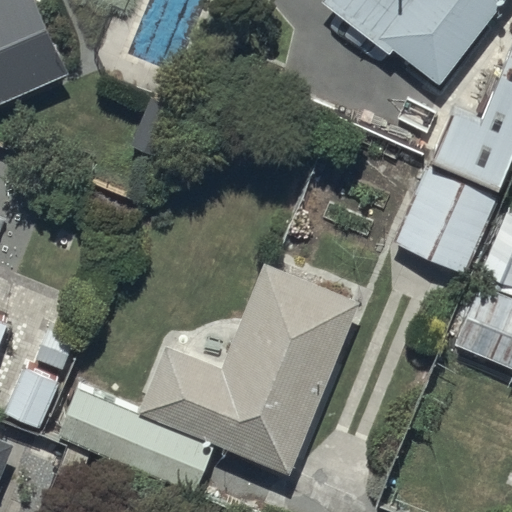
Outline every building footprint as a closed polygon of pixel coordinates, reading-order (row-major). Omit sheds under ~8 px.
[(33,0),(0,0),(0,105),(67,77),(33,0)] [(431,83),(437,87),(506,0),(325,0),(320,7),(382,55),(372,67),(416,102),(431,83)] [(428,165),(498,193),(511,156),(511,44),(481,122),(451,109),(428,165)] [(496,203),(422,171),(391,244),(464,276),(496,203)] [(78,388),(56,438),(196,497),(217,448),(289,479),(363,306),(261,263),(216,370),(165,348),(137,413),(78,388)] [(511,300),(477,287),(454,347),(511,369),(511,300)] [(0,349),(8,330),(0,326),(0,349)] [(59,388),(22,371),(3,416),(40,432),(59,388)] [(0,474),(10,450),(0,445),(0,474)]
